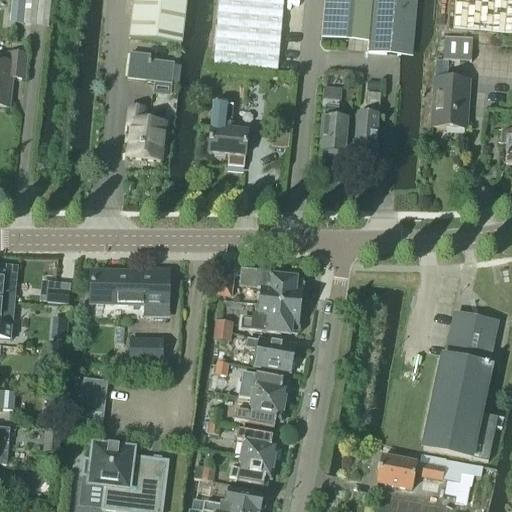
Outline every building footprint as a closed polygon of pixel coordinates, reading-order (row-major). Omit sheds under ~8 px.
[(18,0),(12,0),(9,25),(22,27),(25,1),(18,0)] [(133,0),(128,42),(179,49),(185,0),(133,0)] [(218,0),(212,67),(277,73),(277,71),(280,33),(282,0),(218,0)] [(350,44),(354,1),(346,0),(323,0),(320,41),(350,44)] [(372,0),(368,55),(400,58),(406,3),(377,0),(372,0)] [(511,36),(511,0),(455,0),(452,32),(511,36)] [(471,42),(443,40),(442,63),(470,64),(471,42)] [(0,109),(7,110),(10,81),(22,82),(25,58),(8,56),(7,66),(0,65),(0,109)] [(148,64),(149,59),(129,56),(126,82),(170,88),(173,67),(148,64)] [(466,83),(446,82),(447,63),(435,63),(434,82),(433,82),(431,130),(465,131),(466,83)] [(367,86),(366,94),(378,95),(379,86),(367,86)] [(347,122),(336,121),(339,92),(323,91),(321,110),(323,110),(319,154),(344,156),(347,122)] [(366,96),(364,118),(355,117),(352,156),(374,158),(379,97),(366,96)] [(210,131),(208,157),(215,157),(214,160),(224,161),(225,158),(229,159),(228,169),(244,170),(245,161),(247,135),(223,132),(225,120),(232,121),(233,109),(214,107),(212,131),(210,131)] [(163,127),(140,124),(142,111),(128,110),(127,123),(130,124),(126,161),(159,165),(163,127)] [(273,137),(271,150),(287,152),(289,138),(273,137)] [(233,263),(231,280),(240,281),(239,289),(243,290),(259,291),(258,308),(298,312),(300,294),(294,294),(295,284),(270,281),(270,278),(253,276),(254,265),(233,263)] [(0,302),(13,303),(16,271),(0,269),(0,302)] [(165,282),(140,282),(140,277),(90,275),(90,307),(142,308),(142,320),(165,320),(166,278),(165,277),(165,282)] [(219,279),(217,298),(218,299),(220,299),(229,300),(231,280),(228,280),(222,279),(219,279)] [(48,293),(47,305),(67,308),(68,295),(48,293)] [(0,302),(0,343),(10,344),(13,303),(0,302)] [(240,322),(238,333),(290,339),(291,329),(296,329),(298,312),(258,308),(256,324),(240,322)] [(479,418),(489,372),(486,372),(496,327),(454,318),(444,363),(441,362),(422,452),(470,463),(487,467),(496,422),(479,418)] [(55,322),(53,342),(65,343),(66,323),(55,322)] [(215,325),(214,334),(230,336),(231,327),(217,325),(215,325)] [(214,334),(213,343),(214,343),(229,345),(230,336),(214,334)] [(129,342),(129,367),(161,368),(162,343),(129,342)] [(289,376),(293,359),(294,351),(246,342),(244,351),(257,353),(254,369),(289,376)] [(217,365),(215,377),(224,379),(225,379),(227,367),(217,365)] [(237,401),(251,403),(283,409),(286,393),(280,391),(282,383),(248,376),(242,375),(237,401)] [(83,383),(79,414),(103,417),(107,385),(83,383)] [(0,394),(0,410),(1,410),(0,413),(12,414),(14,396),(0,394)] [(63,399),(48,398),(47,419),(62,420),(63,399)] [(237,401),(233,426),(239,427),(273,433),(275,425),(280,426),(283,409),(251,403),(237,401)] [(210,412),(208,425),(219,426),(221,414),(210,412)] [(208,425),(207,437),(218,438),(219,427),(219,426),(208,425)] [(0,466),(2,447),(7,448),(9,433),(0,432),(0,466)] [(43,433),(41,454),(56,456),(58,434),(43,433)] [(243,447),(240,460),(272,466),(276,450),(270,449),(272,441),(238,435),(236,445),(243,447)] [(84,462),(81,479),(89,480),(88,489),(103,491),(100,511),(161,511),(168,464),(132,460),(132,454),(117,452),(118,451),(107,450),(107,451),(92,449),(91,463),(84,462)] [(263,490),(264,482),(270,483),(273,466),(240,460),(238,474),(231,473),(229,484),(263,490)] [(381,460),(376,487),(411,494),(413,478),(445,484),(443,497),(455,500),(454,507),(463,509),(467,489),(458,487),(459,477),(471,479),(479,480),(481,471),(420,460),(418,468),(381,460)] [(202,471),(200,484),(212,486),(214,473),(202,471)] [(0,498),(25,501),(26,490),(0,487),(0,498)] [(203,506),(202,511),(264,511),(266,507),(262,503),(263,500),(227,493),(224,510),(203,506)]
